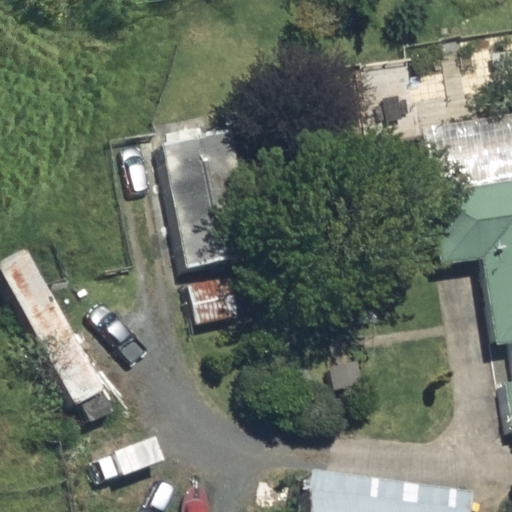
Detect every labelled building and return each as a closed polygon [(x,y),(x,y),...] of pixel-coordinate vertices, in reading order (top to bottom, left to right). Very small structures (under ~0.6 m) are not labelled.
[(147,156),(171,281),(224,270),(221,261),(238,258),(215,144),(147,156)] [(497,391),(503,440),(511,438),(511,189),(418,203),(429,275),(465,269),(479,357),(500,353),(506,390),(497,391)] [(14,256),(0,263),(0,302),(67,423),(97,407),(14,256)] [(175,294),(183,335),(225,327),(217,286),(175,294)] [(9,356),(0,357),(0,449),(24,445),(9,356)] [(349,368),(323,373),(327,402),(354,398),(349,368)] [(387,443),(392,410),(360,405),(356,438),(387,443)] [(289,511),(452,511),(454,504),(294,484),(289,511)]
